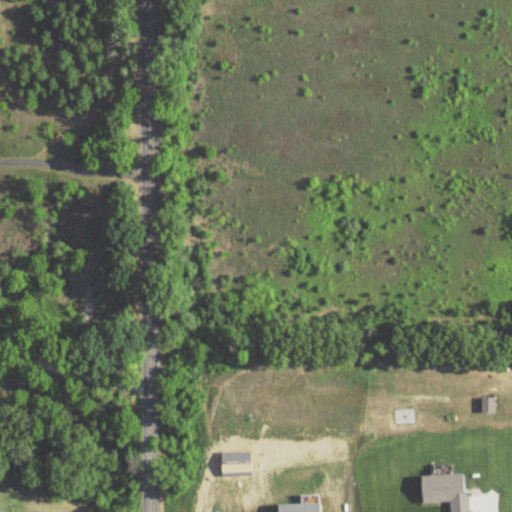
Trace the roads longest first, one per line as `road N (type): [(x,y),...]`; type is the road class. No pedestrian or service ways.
road 1 (residential): [(150,511),(149,0)]
road 2 (residential): [(149,175),(0,161)]
road 3 (residential): [(0,361),(142,387)]
